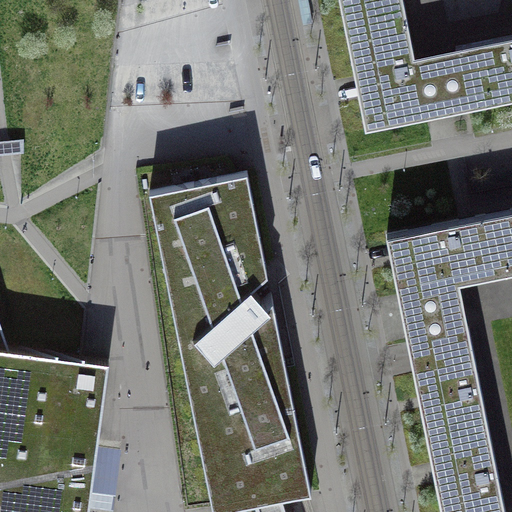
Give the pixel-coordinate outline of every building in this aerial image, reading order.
[(511,0),(340,0),(366,127),(511,97),(511,0)] [(266,265),(247,170),(149,190),(214,510),(255,502),(282,497),(296,494),(297,494),(299,493),(301,493),(302,493),(304,492),(305,492),(307,492),(311,491),(271,291),(262,298),(247,281),(266,265)] [(511,200),(466,210),(384,226),(422,402),(436,472),(443,511),(505,511),(454,272),(511,261),(511,200)] [(0,511),(88,511),(89,507),(111,510),(115,480),(119,450),(97,447),(109,360),(9,347),(0,319),(0,511)] [(287,511),(282,497),(255,502),(257,511),(287,511)]
